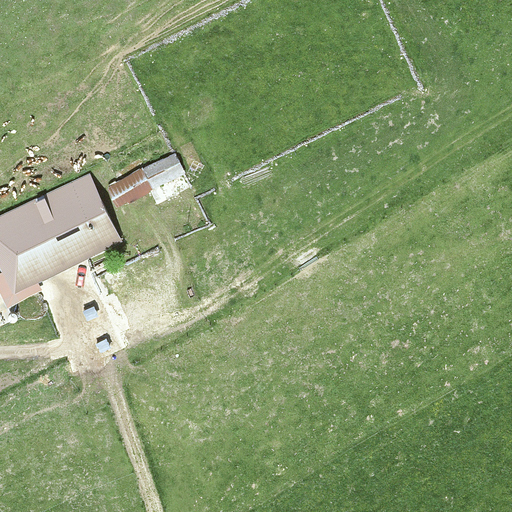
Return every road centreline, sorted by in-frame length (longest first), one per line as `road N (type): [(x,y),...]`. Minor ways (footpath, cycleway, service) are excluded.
road 1 (track): [(0,178),(124,51),(209,0)]
road 2 (track): [(100,333),(158,511)]
